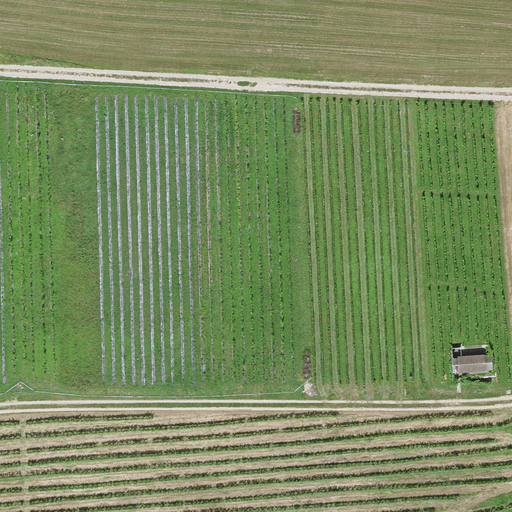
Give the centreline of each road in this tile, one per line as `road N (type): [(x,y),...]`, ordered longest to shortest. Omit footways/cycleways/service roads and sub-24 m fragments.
road 1 (track): [(511,95),(0,73)]
road 2 (track): [(0,411),(511,401)]
